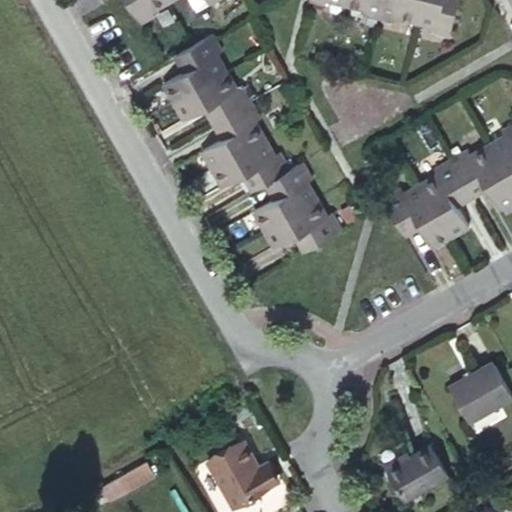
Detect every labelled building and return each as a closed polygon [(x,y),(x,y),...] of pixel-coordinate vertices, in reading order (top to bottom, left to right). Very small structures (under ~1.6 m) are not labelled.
[(130,0),(125,3),(141,30),(158,21),(154,16),(181,0),(191,0),(193,2),(195,0),(213,0),(218,7),(228,0),(130,0)] [(316,0),(326,2),(326,0),(339,0),(366,6),(365,12),(401,22),(403,16),(442,26),(441,32),(459,37),(467,5),(449,0),(448,0),(316,0)] [(233,132),(225,136),(204,148),(223,183),(245,171),(253,167),(262,183),(266,181),(275,176),(284,192),(275,198),(253,210),(273,246),(295,233),(304,228),(313,245),(340,229),(332,212),(326,216),(306,180),(312,177),(302,161),(291,168),(282,151),(275,154),(256,119),(262,116),(244,83),(238,87),(219,51),(224,47),(215,30),(187,46),(196,63),(187,68),(167,80),(186,115),(207,104),(215,99),(233,132)] [(178,51),(187,68),(196,63),(187,46),(178,51)] [(207,104),(225,136),(233,132),(215,99),(207,104)] [(417,216),(422,224),(434,246),(469,226),(457,204),(453,196),(486,177),(490,185),(503,207),(511,202),(511,126),(506,130),(508,134),(473,155),(471,150),(437,169),(439,173),(404,194),(401,189),(385,198),(401,225),(417,216)] [(253,167),(245,171),(254,188),(262,183),(253,167)] [(275,176),(266,181),(275,198),(284,192),(275,176)] [(453,196),(457,204),(490,185),(486,177),(453,196)] [(405,233),(422,224),(417,216),(401,225),(405,233)] [(304,250),(313,245),(304,228),(295,233),(304,250)] [(445,388),(465,425),(510,400),(489,364),(445,388)] [(204,460),(231,505),(274,480),(262,460),(256,464),(240,438),(204,460)] [(406,456),(386,469),(403,500),(446,474),(428,444),(406,456)] [(384,464),(386,469),(406,456),(404,452),(384,464)] [(145,462),(117,477),(125,491),(153,476),(145,462)] [(101,486),(109,500),(125,491),(117,477),(101,486)]
